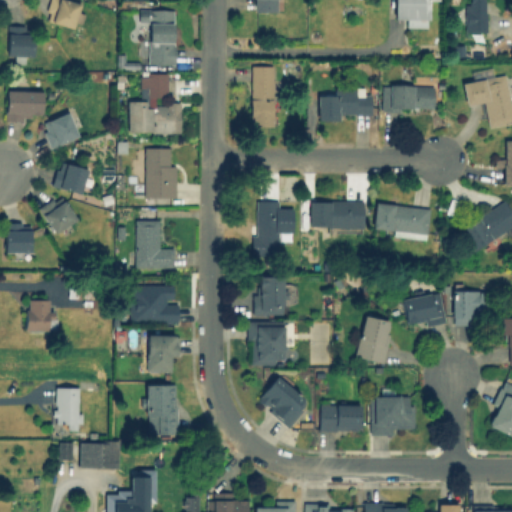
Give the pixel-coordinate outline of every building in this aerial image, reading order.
[(47,17),(67,29),(80,8),(67,0),(49,0),(44,8),(50,12),(47,17)] [(275,10),(275,0),(250,0),(250,10),(275,10)] [(426,0),(392,0),(392,17),(404,18),(404,26),(426,26),(426,0)] [(463,0),(463,31),(483,31),(483,0),(463,0)] [(171,62),(172,8),(137,8),(137,23),(146,23),(145,62),(171,62)] [(4,58),(22,59),(22,58),(29,59),(30,25),(5,25),(4,58)] [(248,124),(270,124),(270,64),(248,64),(248,124)] [(125,99),(125,131),(177,131),(177,100),(164,100),(164,72),(137,72),(137,99),(125,99)] [(510,122),(504,74),(459,80),(462,104),(480,102),(484,126),(510,122)] [(379,109),(431,109),(431,84),(380,83),(379,109)] [(315,116),(367,117),(368,86),(331,86),(331,92),(315,92),(315,116)] [(4,118),(38,118),(38,89),(4,89),(4,118)] [(75,135),(65,111),(38,122),(48,146),(75,135)] [(501,184),(511,184),(511,138),(501,138),(501,184)] [(142,146),(142,195),(172,195),(172,146),(142,146)] [(84,168),(57,159),(49,183),(76,192),(84,168)] [(51,232),(73,217),(56,193),(34,209),(51,232)] [(511,222),(511,214),(501,198),(455,229),(471,251),(511,222)] [(361,226),(361,199),(306,199),(306,226),(361,226)] [(251,200),(251,252),(275,253),(275,241),(290,241),(290,200),(251,200)] [(370,229),(425,233),(427,206),(372,202),(370,229)] [(170,266),(170,246),(157,246),(157,218),(132,218),(132,266),(170,266)] [(1,221),(1,251),(27,251),(27,221),(1,221)] [(251,313),(281,313),(281,274),(251,274),(251,313)] [(127,321),(173,321),(173,283),(127,283),(127,321)] [(449,322),(471,322),(471,313),(484,313),(484,289),(449,289),(449,322)] [(399,297),(404,326),(442,320),(436,290),(399,297)] [(51,329),(51,308),(44,308),(44,297),(22,297),(22,329),(51,329)] [(380,361),(388,319),(361,314),(353,356),(380,361)] [(511,316),(501,316),(501,361),(511,361),(511,316)] [(245,362),(280,362),(280,319),(245,319),(245,362)] [(143,370),(173,370),(173,333),(143,333),(143,370)] [(305,402),(275,374),(254,397),(284,425),(305,402)] [(511,384),(498,380),(484,425),(511,434),(511,384)] [(172,432),(172,383),(143,383),(143,432),(172,432)] [(76,425),(76,385),(51,385),(51,425),(76,425)] [(410,431),(410,395),(395,395),(395,388),(378,388),(378,395),(367,395),(367,431),(410,431)] [(356,429),(356,403),(316,403),(316,429),(356,429)] [(56,456),(68,456),(68,440),(56,440),(56,456)] [(114,466),(114,440),(75,440),(75,466),(114,466)] [(145,511),(145,463),(126,463),(126,492),(102,492),(102,511),(145,511)] [(211,491),(211,511),(244,511),(244,499),(233,499),(233,491),(211,491)] [(182,496),(182,511),(196,511),(196,496),(182,496)] [(291,511),(291,500),(253,500),(252,511),(291,511)] [(401,511),(401,501),(360,501),(360,511),(401,511)] [(348,511),(348,503),(301,502),(301,511),(348,511)] [(454,511),(454,502),(433,502),(433,511),(421,511),(454,511)]
